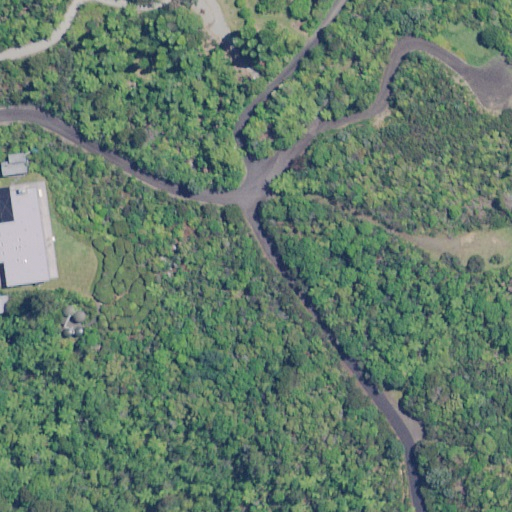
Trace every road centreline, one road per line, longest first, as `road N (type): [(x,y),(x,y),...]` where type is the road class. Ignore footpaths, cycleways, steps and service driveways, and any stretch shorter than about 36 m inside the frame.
road 1 (unknown): [(254,190),(282,271),(394,423),(419,511)]
road 2 (residential): [(0,119),(67,131),(210,204),(238,201),(292,163)]
